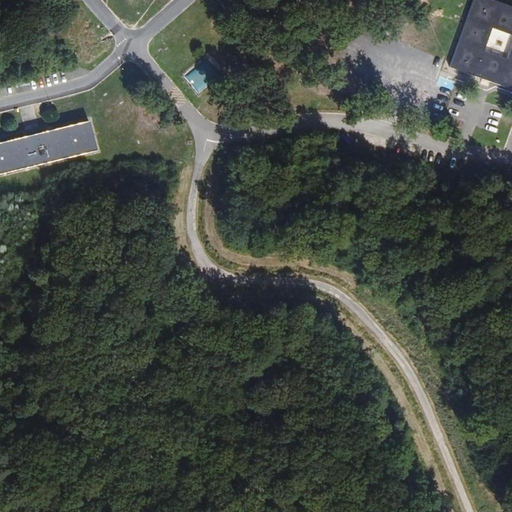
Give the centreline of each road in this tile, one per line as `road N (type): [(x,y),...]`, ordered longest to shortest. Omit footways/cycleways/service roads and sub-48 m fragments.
road 1 (unclassified): [(131,47),(216,132),(195,192),(195,236),(206,265),(249,285),(305,282),(334,293),(367,321),(421,393),(471,511)]
road 2 (unclassified): [(0,106),(91,80),(131,47)]
